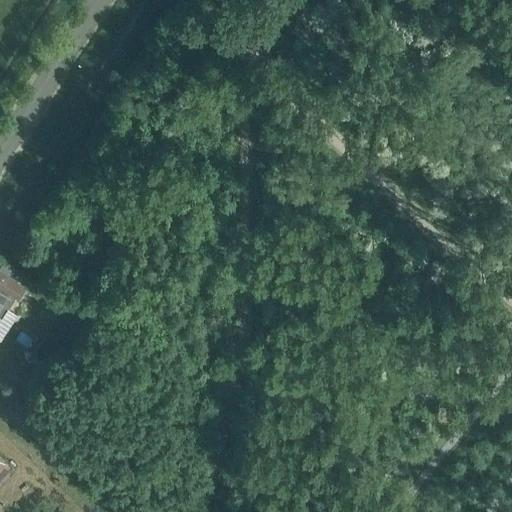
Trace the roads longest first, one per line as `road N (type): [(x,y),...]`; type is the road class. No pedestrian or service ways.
road 1 (unknown): [(275,0),(251,42),(243,86),(232,398),(192,511)]
road 2 (unknown): [(511,301),(245,68)]
road 3 (tertiary): [(0,153),(99,0)]
